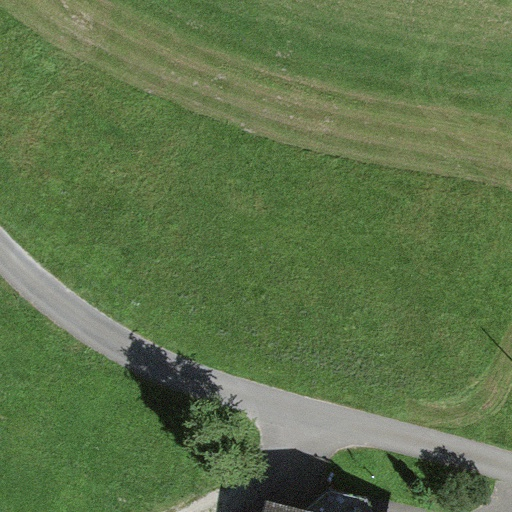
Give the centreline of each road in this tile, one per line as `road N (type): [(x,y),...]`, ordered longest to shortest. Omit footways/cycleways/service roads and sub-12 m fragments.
road 1 (track): [(0,244),(87,326),(172,371),(511,470)]
road 2 (track): [(220,511),(255,491),(307,414)]
